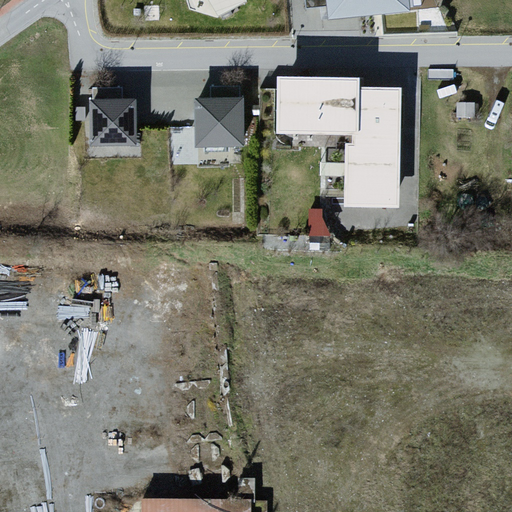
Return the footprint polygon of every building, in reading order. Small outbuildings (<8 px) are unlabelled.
[(207,0),(218,18),(247,3),(246,0),(207,0)] [(324,0),(327,27),(413,19),(411,0),(324,0)] [(281,82),(280,140),(347,140),(362,140),(362,93),(362,82),(281,82)] [(239,85),(210,86),(210,99),(239,98),(239,85)] [(121,86),(92,87),(92,99),(121,99),(121,86)] [(403,93),(362,93),(362,140),(347,140),(347,215),(402,215),(403,93)] [(210,99),(195,99),(196,148),(244,147),(244,98),(239,98),(210,99)] [(90,146),(136,146),(135,99),(121,99),(92,99),(89,99),(90,146)] [(250,511),(251,499),(136,497),(135,511),(250,511)]
